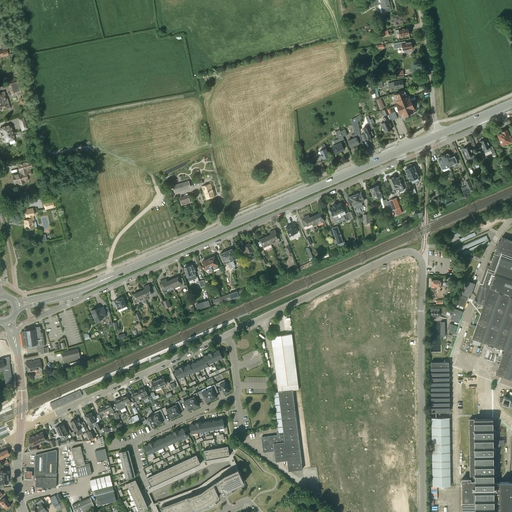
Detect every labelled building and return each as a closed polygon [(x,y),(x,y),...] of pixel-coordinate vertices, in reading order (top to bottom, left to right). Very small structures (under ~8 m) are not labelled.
[(372,0),(375,6),(380,4),(383,13),(392,10),(388,0),(372,0)] [(396,30),(396,33),(397,35),(400,34),(400,37),(410,35),(408,28),(396,30)] [(403,51),(405,53),(408,52),(409,53),(412,52),(412,49),(413,49),(411,42),(402,44),(402,42),(393,43),(394,49),(402,47),(403,51)] [(0,57),(7,55),(7,54),(9,53),(7,49),(8,49),(6,44),(1,46),(2,49),(0,49),(0,57)] [(22,95),(17,80),(8,82),(12,95),(17,94),(18,96),(22,95)] [(391,82),(391,83),(388,83),(389,88),(392,88),(392,89),(403,87),(402,80),(391,82)] [(396,101),(408,96),(405,90),(393,95),(396,101)] [(408,96),(396,101),(395,101),(396,103),(395,103),(401,116),(402,117),(415,112),(414,110),(415,110),(409,97),(408,96)] [(392,129),(388,120),(386,116),(383,117),(385,122),(381,123),(381,124),(382,126),(383,129),(384,131),(385,132),(392,129)] [(374,137),(371,129),(373,128),(371,122),(368,123),(369,126),(363,128),(368,140),(374,137)] [(10,125),(0,127),(0,128),(0,130),(0,131),(1,131),(3,138),(3,139),(2,140),(3,141),(4,142),(9,141),(9,140),(13,138),(14,139),(10,125)] [(358,127),(354,128),(353,128),(354,134),(352,135),(353,139),(347,141),(350,147),(359,144),(358,143),(361,142),(361,143),(362,143),(361,142),(360,136),(358,127)] [(335,154),(344,150),(342,146),(346,144),(340,130),(336,131),(339,138),(335,140),(336,144),(331,146),(335,154)] [(507,130),(502,131),(502,130),(501,130),(498,131),(497,132),(498,134),(503,147),(508,145),(508,146),(511,144),(511,139),(510,135),(509,135),(507,130)] [(487,139),(486,139),(480,142),(484,153),(488,152),(491,150),(490,147),(487,139)] [(321,146),(322,149),(320,151),(322,155),(320,156),(320,157),(319,157),(320,160),(329,156),(326,148),(324,144),(321,146)] [(475,157),(470,146),(463,149),(468,159),(471,158),(471,159),(475,157)] [(441,156),(438,158),(438,157),(438,158),(438,159),(437,159),(438,159),(442,169),(443,170),(444,171),(448,169),(449,167),(448,166),(452,164),(453,166),(457,165),(456,163),(457,163),(457,162),(454,156),(450,158),(449,155),(449,154),(447,154),(444,155),(443,155),(442,156),(441,156)] [(18,165),(19,169),(19,171),(20,172),(17,173),(18,174),(12,175),(13,179),(13,180),(13,182),(14,182),(14,183),(18,182),(18,184),(24,183),(24,180),(27,179),(26,175),(31,174),(30,170),(28,170),(28,169),(32,168),(30,162),(18,165)] [(414,166),(405,170),(409,181),(405,182),(409,191),(414,189),(412,183),(413,183),(411,180),(418,177),(419,177),(418,176),(418,177),(417,173),(417,172),(416,170),(414,166)] [(394,177),(389,179),(395,194),(399,192),(400,193),(402,193),(401,191),(404,190),(400,181),(401,180),(400,177),(395,179),(394,177)] [(472,190),(471,187),(468,180),(464,182),(467,188),(461,190),(463,194),(472,190)] [(190,187),(188,182),(173,187),(175,192),(190,187)] [(200,187),(204,200),(216,196),(212,183),(200,187)] [(376,200),(381,198),(382,198),(377,186),(370,189),(374,198),(375,198),(376,200)] [(354,195),(360,208),(363,207),(360,202),(365,200),(361,192),(354,195)] [(360,208),(354,195),(347,198),(350,206),(354,205),(356,209),(360,208)] [(189,203),(187,196),(179,199),(181,205),(189,203)] [(397,198),(394,199),(389,201),(392,210),(403,206),(400,198),(398,199),(397,198)] [(43,202),(45,209),(53,207),(52,200),(43,202)] [(349,212),(345,214),(344,211),(345,210),(342,202),(336,205),(336,204),(333,205),(333,206),(330,208),(334,218),(338,216),(337,214),(341,212),(342,215),(344,214),(346,221),(352,218),(349,212)] [(32,222),(34,221),(32,215),(34,215),(32,208),(24,210),(26,216),(28,216),(29,219),(24,220),(25,225),(24,225),(25,230),(34,228),(32,222)] [(321,212),(312,216),(316,225),(325,221),(321,212)] [(309,215),(303,217),(304,220),(301,221),(304,227),(312,223),(313,226),(316,225),(312,216),(310,217),(309,215)] [(286,227),(289,236),(298,232),(294,224),(286,227)] [(343,242),(337,226),(332,228),(338,244),(343,242)] [(468,228),(462,231),(448,237),(452,246),(460,242),(473,237),(468,228)] [(268,236),(272,244),(275,243),(274,240),(279,238),(275,229),(270,232),(271,234),(268,236)] [(457,257),(470,252),(490,243),(486,235),(454,250),(456,253),(457,257)] [(272,244),(268,236),(260,239),(263,248),(272,244)] [(511,240),(501,237),(500,241),(498,240),(490,265),(487,264),(474,300),(484,304),(472,337),(505,349),(496,374),(511,379),(511,240)] [(241,247),(245,255),(254,252),(250,243),(241,247)] [(232,248),(226,251),(233,267),(236,266),(233,260),(237,259),(232,248)] [(233,267),(226,251),(220,254),(224,264),(228,263),(230,268),(233,267)] [(208,259),(213,270),(219,268),(217,265),(218,265),(214,257),(208,259)] [(213,270),(208,259),(202,262),(205,270),(208,269),(209,272),(213,270)] [(188,266),(187,264),(183,265),(187,277),(189,281),(196,278),(195,274),(194,271),(195,271),(194,268),(193,268),(192,265),(188,266)] [(393,317),(405,316),(404,269),(393,269),(393,317)] [(178,276),(170,280),(174,289),(180,286),(181,288),(185,286),(184,283),(185,283),(182,277),(179,279),(178,276)] [(174,289),(170,280),(167,281),(166,279),(160,281),(164,289),(162,290),(164,293),(165,293),(171,290),(174,289)] [(441,280),(432,279),(431,289),(436,289),(436,287),(440,287),(441,280)] [(461,294),(470,297),(475,283),(466,280),(465,283),(464,283),(463,285),(464,286),(463,289),(462,288),(461,291),(462,291),(461,294)] [(144,289),(142,290),(145,299),(149,298),(147,295),(150,294),(152,297),(156,295),(155,292),(153,292),(149,284),(143,287),(144,289)] [(403,511),(385,344),(388,344),(402,464),(417,463),(403,340),(386,342),(380,289),(355,292),(360,337),(315,342),(317,356),(325,355),(332,412),(371,408),(373,402),(373,404),(379,404),(372,421),(378,423),(380,437),(375,435),(374,439),(371,415),(331,420),(339,490),(379,486),(382,511),(403,511)] [(145,299),(142,290),(133,294),(137,303),(142,300),(144,303),(147,302),(145,299)] [(229,294),(230,298),(231,299),(239,296),(237,291),(229,294)] [(219,297),(221,302),(230,298),(229,294),(228,294),(219,297)] [(123,297),(118,299),(114,301),(118,310),(127,306),(123,297)] [(221,302),(219,297),(213,299),(214,305),(221,303),(221,302)] [(165,309),(171,306),(168,299),(162,301),(164,305),(165,309)] [(107,315),(110,314),(107,307),(104,308),(104,307),(100,308),(100,307),(91,311),(95,320),(107,315)] [(430,317),(439,317),(439,308),(430,307),(430,317)] [(450,319),(459,322),(462,311),(453,308),(450,319)] [(454,335),(457,326),(449,323),(447,329),(449,329),(448,333),(454,335)] [(45,346),(42,332),(41,332),(40,328),(39,328),(39,326),(24,328),(24,330),(24,332),(22,332),(22,333),(21,334),(23,346),(27,346),(28,349),(37,348),(38,354),(44,353),(48,352),(48,347),(43,348),(43,346),(45,346)] [(293,346),(291,334),(271,336),(273,349),(293,346)] [(295,359),(293,346),(273,349),(274,361),(295,359)] [(77,348),(61,352),(62,360),(64,359),(65,362),(79,358),(77,348)] [(223,358),(221,355),(222,354),(221,352),(220,352),(219,349),(214,351),(213,351),(218,360),(223,358)] [(218,360),(213,351),(209,353),(213,362),(218,360)] [(213,362),(209,353),(208,353),(204,356),(208,366),(209,366),(208,365),(213,362)] [(208,366),(204,356),(204,357),(199,359),(204,368),(208,366)] [(0,360),(0,370),(0,372),(3,370),(5,384),(12,383),(9,358),(7,357),(1,358),(2,359),(0,360)] [(39,359),(25,362),(28,374),(32,373),(31,371),(37,370),(38,372),(42,371),(39,359)] [(204,368),(199,359),(194,362),(199,371),(204,368)] [(296,371),(295,359),(274,361),(276,374),(296,371)] [(199,371),(194,362),(190,364),(189,363),(194,373),(199,371)] [(449,412),(449,364),(449,362),(431,362),(431,411),(432,411),(432,413),(449,412)] [(194,373),(189,363),(184,365),(188,375),(193,372),(194,373)] [(188,375),(184,365),(179,367),(184,377),(188,375)] [(184,377),(179,367),(179,368),(174,370),(176,373),(175,374),(176,376),(177,376),(178,379),(184,377)] [(299,390),(296,371),(276,374),(278,392),(292,390),(299,390)] [(169,382),(167,379),(165,380),(163,376),(157,379),(161,387),(162,389),(165,387),(164,385),(167,384),(166,383),(169,382)] [(161,387),(157,379),(151,382),(153,386),(151,387),(152,390),(154,389),(155,389),(161,387)] [(229,388),(227,384),(226,385),(224,380),(215,384),(217,386),(220,385),(224,394),(229,391),(228,388),(229,388)] [(217,397),(214,392),(217,390),(214,384),(211,386),(212,388),(207,390),(211,399),(212,399),(212,400),(216,398),(216,397),(217,397)] [(138,390),(141,395),(143,399),(149,397),(145,387),(138,390)] [(79,390),(50,403),(52,409),(75,399),(82,396),(79,390)] [(141,395),(138,390),(132,393),(136,401),(137,403),(140,402),(139,400),(139,399),(138,396),(141,395)] [(211,399),(207,390),(202,392),(201,390),(198,392),(200,398),(203,397),(206,402),(211,399)] [(302,469),(292,390),(278,392),(274,392),(279,432),(277,432),(277,435),(261,437),(263,452),(274,451),(276,462),(287,460),(288,471),(302,469)] [(131,403),(127,395),(121,398),(123,403),(126,402),(127,404),(131,403)] [(199,405),(195,396),(194,396),(189,398),(193,408),(194,407),(195,408),(198,406),(199,405)] [(511,399),(504,397),(502,403),(511,406),(511,399)] [(125,407),(123,403),(121,398),(115,400),(119,410),(125,407)] [(189,398),(184,401),(188,410),(189,410),(193,409),(193,408),(189,398)] [(113,411),(110,403),(104,406),(106,411),(109,410),(110,413),(113,411)] [(178,408),(177,404),(176,404),(171,407),(176,416),(181,413),(178,408)] [(106,411),(104,406),(103,406),(102,405),(100,406),(101,408),(98,409),(100,414),(101,417),(107,414),(106,411)] [(176,416),(171,407),(166,409),(165,407),(162,408),(165,415),(168,413),(170,418),(176,416)] [(163,422),(159,413),(162,411),(161,409),(152,413),(158,425),(158,424),(159,425),(162,423),(162,422),(163,422)] [(97,423),(92,412),(88,414),(94,427),(97,426),(98,429),(102,428),(100,422),(97,423)] [(148,418),(146,419),(147,423),(148,425),(151,423),(152,427),(158,425),(152,413),(153,415),(148,417),(148,418)] [(94,427),(88,414),(84,416),(90,428),(94,427)] [(78,418),(74,420),(81,434),(83,433),(81,428),(84,427),(81,421),(80,422),(78,418)] [(432,418),(432,486),(449,486),(449,418),(432,418)] [(511,511),(511,481),(499,481),(499,482),(493,482),(493,471),(495,471),(495,465),(493,465),(492,419),(469,419),(469,473),(469,478),(470,478),(461,478),(461,502),(462,502),(461,511),(511,511)] [(81,434),(74,420),(71,422),(75,431),(76,431),(78,435),(81,434)] [(64,423),(60,425),(68,443),(76,442),(73,437),(69,438),(68,435),(67,432),(68,432),(64,423)] [(68,443),(60,425),(56,427),(60,436),(61,438),(63,437),(64,440),(61,441),(60,439),(56,440),(57,445),(68,443)] [(187,436),(186,433),(187,433),(186,430),(185,431),(183,427),(178,430),(178,429),(182,439),(187,436)] [(182,439),(178,429),(173,432),(177,441),(182,439)] [(43,432),(36,435),(39,442),(46,439),(43,432)] [(177,441),(173,432),(168,434),(172,443),(177,441)] [(172,443),(168,434),(163,437),(168,446),(172,443)] [(39,442),(36,435),(29,438),(32,446),(30,446),(30,451),(38,449),(36,444),(39,442)] [(168,446),(163,437),(158,439),(163,448),(168,446)] [(163,448),(158,439),(154,441),(153,441),(158,450),(163,448)] [(158,450),(153,441),(149,443),(153,452),(158,450)] [(153,452),(149,443),(148,443),(148,444),(144,446),(145,449),(144,449),(145,452),(146,452),(148,455),(153,452)] [(89,463),(85,464),(81,446),(71,448),(78,477),(91,474),(89,463)] [(108,459),(105,448),(95,451),(97,461),(108,459)] [(35,486),(56,487),(57,462),(57,450),(56,449),(47,452),(35,455),(34,477),(36,477),(35,486)] [(200,464),(196,455),(191,457),(195,466),(200,464)] [(195,466),(191,457),(185,460),(189,469),(195,466)] [(189,469),(185,460),(180,462),(184,471),(189,469)] [(184,471),(180,462),(174,465),(178,474),(184,471)] [(178,474),(174,465),(169,467),(173,476),(178,474)] [(173,476),(169,467),(163,470),(168,479),(173,476)] [(168,479),(163,470),(158,472),(162,481),(168,479)] [(244,480),(239,470),(226,476),(219,480),(217,482),(220,489),(221,489),(223,493),(225,492),(231,488),(231,487),(237,484),(237,485),(238,485),(238,484),(238,485),(238,484),(241,482),(240,480),(243,479),(243,481),(244,480)] [(162,481),(158,472),(152,475),(157,484),(162,481)] [(116,500),(110,475),(90,480),(94,496),(96,495),(98,505),(116,500)] [(157,484),(152,475),(147,477),(151,486),(157,484)] [(138,485),(135,479),(126,483),(129,489),(138,485)] [(200,507),(207,504),(207,505),(208,505),(207,505),(207,504),(213,500),(213,501),(214,500),(213,500),(216,497),(216,495),(218,494),(219,496),(214,484),(202,493),(161,508),(162,511),(180,511),(182,511),(181,511),(186,511),(187,511),(193,509),(193,510),(194,510),(193,507),(195,506),(196,508),(200,507),(200,508),(201,507),(200,507)] [(140,490),(138,485),(129,489),(131,494),(140,490)] [(143,496),(140,490),(131,494),(134,500),(143,496)] [(52,503),(58,500),(55,495),(50,498),(52,503)] [(145,501),(143,496),(134,500),(136,505),(145,501)] [(11,505),(4,497),(0,500),(0,502),(6,509),(11,505)] [(34,511),(36,511),(46,505),(44,502),(41,499),(35,504),(36,505),(35,506),(34,506),(33,507),(32,508),(34,511)] [(58,500),(52,503),(55,508),(57,508),(61,506),(60,505),(63,504),(62,502),(59,503),(58,500)] [(82,501),(72,505),(75,511),(86,511),(91,510),(87,500),(82,502),(82,501)] [(148,507),(145,501),(136,505),(139,511),(148,507)]
